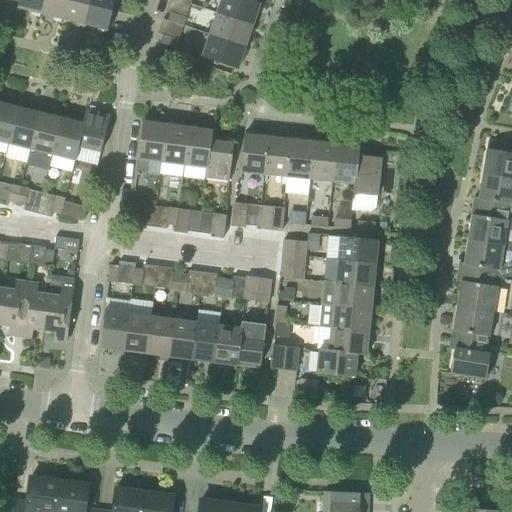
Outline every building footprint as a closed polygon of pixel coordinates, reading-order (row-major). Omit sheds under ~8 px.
[(41,14),(44,0),(19,0),(17,8),(41,14)] [(63,20),(68,0),(44,0),(41,14),(63,20)] [(91,0),(68,0),(63,20),(85,25),(91,0)] [(108,31),(115,0),(91,0),(85,25),(108,31)] [(247,0),(221,0),(217,14),(253,26),(260,4),(256,2),(256,3),(247,0)] [(184,26),(186,19),(170,13),(168,21),(184,26)] [(246,48),(253,26),(217,14),(209,35),(246,48)] [(209,35),(202,58),(238,70),(246,48),(209,35)] [(176,49),(179,42),(163,36),(160,44),(176,49)] [(0,142),(8,145),(17,107),(0,103),(0,142)] [(39,113),(17,107),(8,145),(30,150),(39,113)] [(78,147),(101,153),(110,116),(86,110),(83,124),(84,124),(78,147)] [(62,118),(39,113),(30,150),(52,156),(62,118)] [(84,124),(83,124),(62,118),(52,156),(75,162),(78,147),(84,124)] [(143,122),(138,160),(161,163),(166,125),(143,122)] [(189,128),(166,125),(161,163),(183,166),(189,128)] [(189,128),(183,166),(206,169),(207,169),(210,141),(211,141),(213,131),(189,128)] [(244,135),(241,173),(264,176),(268,138),(244,135)] [(291,140),(268,138),(264,176),(287,178),(291,140)] [(309,180),(313,142),(291,140),(287,178),(285,194),(307,196),(309,180)] [(204,178),(229,182),(234,144),(211,141),(210,141),(207,169),(206,169),(204,178)] [(511,179),(511,144),(488,141),(483,175),(511,179)] [(332,182),(336,144),(313,142),(309,180),(332,182)] [(336,144),(332,182),(354,185),(355,185),(358,156),(359,156),(360,147),(336,144)] [(375,208),(377,196),(377,197),(381,159),(359,156),(358,156),(355,185),(354,185),(353,194),(352,211),(370,212),(375,208)] [(483,201),(482,209),(509,213),(510,205),(511,205),(511,179),(483,175),(479,200),(483,201)] [(12,186),(12,187),(9,202),(17,204),(21,188),(12,186)] [(28,190),(21,188),(17,204),(24,206),(28,190)] [(65,199),(56,197),(53,213),(61,215),(64,203),(65,199)] [(84,221),(87,208),(64,203),(61,215),(84,221)] [(152,228),(155,206),(132,203),(130,220),(138,221),(138,226),(152,228)] [(245,228),(245,226),(247,205),(235,203),(232,227),(245,228)] [(257,227),(260,206),(247,205),(245,226),(257,227)] [(178,209),(155,206),(152,228),(167,230),(167,225),(175,226),(178,209)] [(269,231),(272,207),(260,206),(257,227),(257,229),(269,231)] [(272,207),(269,231),(282,232),(284,208),(272,207)] [(187,234),(187,232),(190,211),(178,209),(175,226),(174,233),(187,234)] [(511,213),(509,213),(482,209),(480,217),(472,215),(468,241),(505,247),(511,213)] [(201,212),(190,211),(187,232),(199,233),(201,212)] [(211,235),(214,214),(201,212),(199,233),(211,235)] [(223,239),(226,216),(214,214),(211,235),(211,237),(223,239)] [(312,218),(311,227),(327,228),(328,219),(312,218)] [(334,220),(333,229),(350,230),(351,222),(334,220)] [(357,231),(374,233),(375,224),(358,222),(357,231)] [(307,243),(306,250),(318,251),(319,235),(307,234),(306,242),(307,243)] [(54,249),(78,252),(79,240),(56,237),(54,249)] [(376,264),(378,241),(340,237),(338,260),(376,264)] [(306,255),(306,250),(307,243),(306,242),(284,240),(282,253),(306,255)] [(500,280),(505,247),(468,241),(464,266),(468,266),(467,274),(495,279),(500,280)] [(0,260),(7,262),(10,243),(0,242),(0,260)] [(30,265),(32,246),(10,243),(7,262),(30,265)] [(46,248),(32,246),(30,265),(52,268),(54,251),(46,250),(46,248)] [(281,265),(305,267),(306,255),(282,253),(281,265)] [(373,288),(376,264),(338,260),(335,283),(335,284),(373,288)] [(108,282),(133,286),(135,269),(135,264),(119,262),(118,267),(110,266),(108,282)] [(133,286),(156,289),(159,267),(143,265),(143,270),(135,269),(133,286)] [(281,265),(280,278),(303,280),(305,267),(281,265)] [(156,289),(178,292),(180,275),(171,274),(172,269),(159,267),(156,289)] [(178,292),(200,295),(203,273),(188,271),(188,276),(180,275),(178,292)] [(200,295),(223,298),(225,281),(217,280),(217,275),(203,273),(200,295)] [(457,308),(494,313),(498,288),(493,287),(495,279),(467,274),(466,282),(461,281),(457,308)] [(233,282),(225,281),(223,298),(244,301),(247,279),(246,279),(233,277),(233,282)] [(244,301),(256,303),(259,278),(247,277),(246,279),(247,279),(244,301)] [(259,278),(256,303),(269,304),(272,280),(259,278)] [(21,333),(27,283),(16,281),(14,291),(4,290),(0,317),(0,325),(10,327),(9,336),(15,337),(16,332),(21,333)] [(333,306),(371,310),(373,288),(335,284),(335,283),(323,281),(321,305),(333,306)] [(37,284),(27,283),(21,333),(25,333),(24,338),(31,339),(32,336),(44,338),(45,331),(44,331),(49,296),(36,294),(37,284)] [(66,339),(73,289),(62,287),(60,297),(49,296),(44,331),(45,331),(55,333),(54,342),(61,343),(62,338),(66,339)] [(279,292),(279,300),(286,301),(287,292),(279,292)] [(106,311),(105,310),(100,348),(124,351),(129,314),(130,304),(107,300),(106,311)] [(331,329),(369,333),(371,310),(333,306),(321,305),(319,328),(331,329)] [(277,307),(275,324),(277,325),(284,325),(285,308),(277,307)] [(460,341),(487,346),(488,338),(490,338),(494,313),(457,308),(453,332),(461,333),(460,341)] [(152,317),(129,314),(124,351),(147,354),(152,317)] [(174,319),(152,317),(147,354),(169,357),(174,319)] [(197,322),(174,319),(169,357),(191,360),(197,322)] [(219,325),(197,322),(191,360),(214,363),(219,325)] [(237,361),(238,362),(261,365),(266,327),(241,324),(241,328),(242,328),(237,361)] [(242,328),(241,328),(219,325),(214,363),(238,366),(238,362),(237,361),(242,328)] [(289,338),(290,326),(284,325),(277,325),(276,337),(289,338)] [(369,333),(331,329),(328,350),(328,351),(357,354),(357,355),(366,356),(369,333)] [(450,374),(486,380),(490,354),(486,353),(487,346),(460,341),(459,349),(454,348),(450,374)] [(273,346),(271,366),(271,369),(284,371),(286,348),(273,346)] [(298,349),(286,348),(284,371),(296,372),(298,349)] [(355,378),(357,355),(357,354),(328,351),(328,350),(319,349),(317,374),(355,378)] [(55,511),(60,481),(31,477),(27,503),(12,501),(10,511),(55,511)] [(85,510),(88,485),(60,481),(55,511),(98,511),(99,511),(85,510)] [(142,511),(145,492),(116,489),(112,511),(99,511),(98,511),(142,511)] [(171,511),(173,496),(145,492),(142,511),(171,511)] [(367,511),(369,494),(324,492),(323,511),(367,511)] [(290,508),(291,494),(278,493),(277,507),(290,508)] [(228,511),(230,504),(201,500),(199,511),(228,511)]
